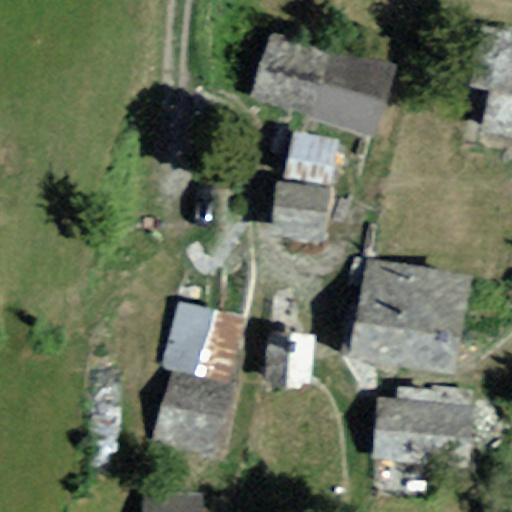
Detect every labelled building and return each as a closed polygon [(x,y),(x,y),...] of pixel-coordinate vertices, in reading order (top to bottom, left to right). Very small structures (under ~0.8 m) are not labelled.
[(255,93),(368,130),(387,72),(274,35),(255,93)] [(511,48),(498,47),(487,128),(511,131),(511,48)] [(300,134),(294,178),(346,185),(351,140),(300,134)] [(483,275),(362,258),(349,357),(470,374),(483,275)] [(251,314),(178,305),(170,365),(244,374),(251,314)] [(314,337),(270,334),(266,383),(310,387),(314,337)] [(235,395),(170,388),(165,438),(230,445),(235,395)] [(484,394),(382,389),(379,458),(481,463),(484,394)] [(203,511),(204,488),(146,486),(144,511),(203,511)]
